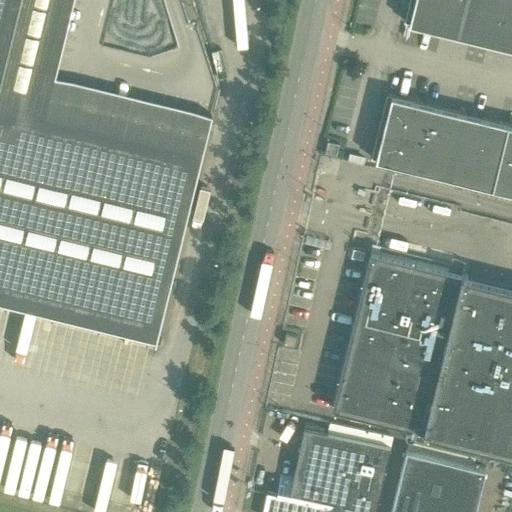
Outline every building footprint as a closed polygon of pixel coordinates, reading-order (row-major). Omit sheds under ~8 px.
[(158,330),(200,160),(199,159),(198,164),(0,115),(0,74),(18,0),(0,0),(0,285),(158,325),(157,330),(158,330)] [(511,0),(408,0),(403,20),(511,46),(511,0)] [(370,157),(511,191),(511,123),(386,92),(370,157)] [(338,143),(327,140),(324,151),(336,154),(338,143)] [(412,433),(413,432),(414,428),(511,452),(511,285),(468,275),(468,274),(463,273),(463,272),(461,272),(460,271),(460,270),(460,269),(459,269),(458,268),(457,268),(456,268),(455,268),(454,269),(453,270),(371,250),(332,407),(406,426),(405,429),(405,430),(405,431),(407,432),(408,433),(409,433),(410,433),(412,433)] [(285,332),(283,340),(282,343),(294,346),(297,335),(285,332)] [(267,490),(267,491),(262,511),(375,511),(391,443),(304,424),(293,476),(280,473),(276,492),(267,490)] [(474,511),(486,466),(406,446),(389,511),(474,511)]
